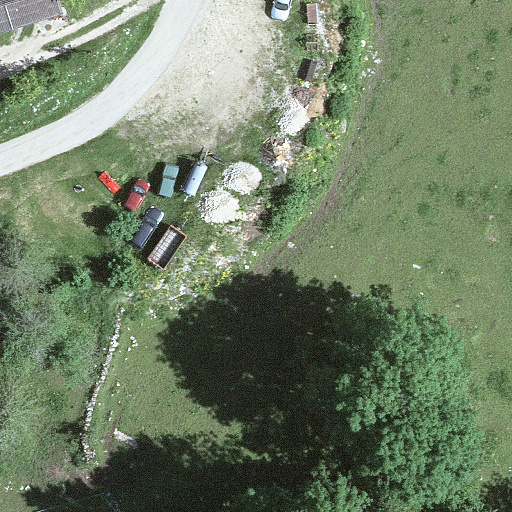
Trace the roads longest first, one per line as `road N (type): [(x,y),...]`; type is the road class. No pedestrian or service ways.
road 1 (track): [(178,0),(153,58),(53,139),(0,159)]
road 2 (track): [(0,56),(119,0)]
